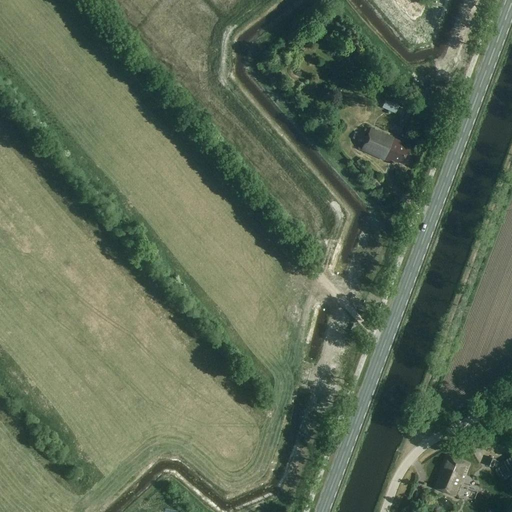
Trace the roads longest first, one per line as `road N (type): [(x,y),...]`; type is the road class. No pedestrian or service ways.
road 1 (primary): [(321,511),(511,2)]
road 2 (track): [(80,0),(362,323),(386,339)]
road 3 (track): [(511,165),(418,419),(424,446)]
road 4 (unclassified): [(383,511),(410,458),(511,399)]
